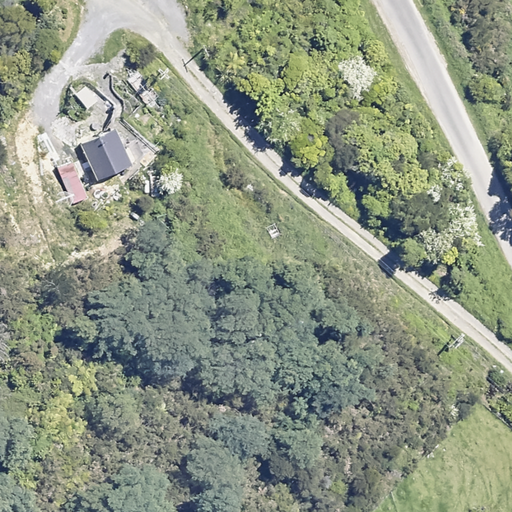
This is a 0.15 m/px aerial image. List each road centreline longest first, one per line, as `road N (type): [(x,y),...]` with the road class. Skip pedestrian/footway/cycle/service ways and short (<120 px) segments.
road 1 (track): [(511,358),(350,235),(126,0)]
road 2 (residential): [(511,225),(394,0)]
